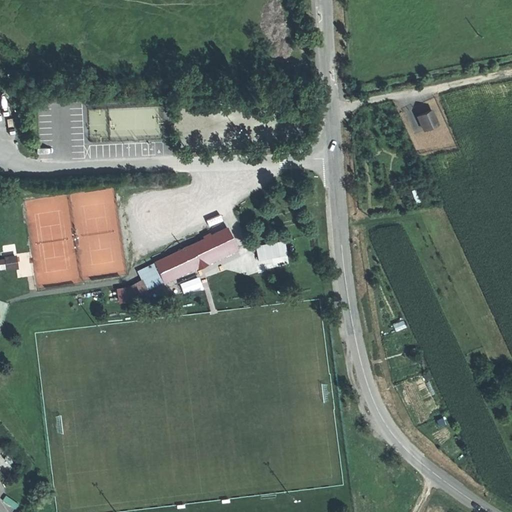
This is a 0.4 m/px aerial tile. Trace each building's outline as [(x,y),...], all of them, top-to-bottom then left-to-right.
[(438,124),(432,109),(417,115),(423,130),(438,124)] [(420,187),(411,190),(415,201),(423,198),(420,187)] [(155,262),(164,281),(195,266),(237,246),(227,227),(155,262)] [(238,250),(237,246),(195,266),(197,270),(238,250)] [(272,262),(271,254),(257,257),(259,264),(272,262)] [(16,268),(14,255),(3,257),(6,270),(16,268)] [(142,279),(147,289),(164,281),(155,262),(137,270),(142,279)] [(134,298),(147,289),(142,279),(128,287),(116,289),(118,302),(134,299),(134,298)]
